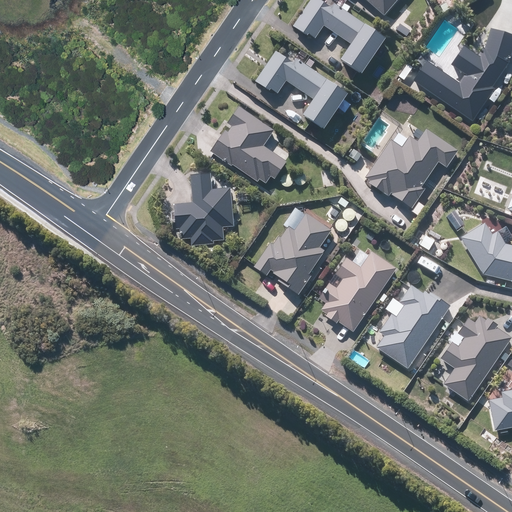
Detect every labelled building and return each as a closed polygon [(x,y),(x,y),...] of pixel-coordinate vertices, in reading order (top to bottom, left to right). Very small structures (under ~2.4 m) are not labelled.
[(303,12),(293,27),(306,36),(308,34),(315,39),(323,26),(350,45),(340,60),(342,62),(356,72),(360,74),(385,39),(380,36),(371,30),(367,27),(367,26),(347,13),(334,4),(330,8),(318,0),(311,0),(303,12)] [(364,0),(383,16),(397,0),(364,0)] [(426,61),(412,81),(472,122),(494,89),(492,87),(508,63),(511,49),(511,35),(490,29),(484,50),(482,48),(477,56),(463,47),(450,65),(464,74),(458,83),(426,61)] [(265,67),(255,82),(269,91),(270,89),(277,94),(286,81),(312,99),(302,115),(310,121),(323,129),(347,94),(329,82),(329,81),(304,64),(296,58),(293,63),(278,53),(276,52),(265,67)] [(274,131),(238,106),(226,123),(232,127),(228,133),(225,131),(218,141),(210,152),(231,166),(232,164),(257,181),(259,179),(265,184),(270,176),(274,179),(285,163),(286,162),(285,161),(263,146),(274,131)] [(446,168),(457,151),(426,129),(423,132),(417,142),(409,136),(401,148),(390,140),(364,178),(369,181),(368,183),(388,197),(390,194),(411,208),(425,189),(421,186),(437,162),(446,168)] [(352,148),(346,156),(357,164),(362,156),(352,148)] [(333,170),(321,172),(323,186),(334,185),(333,170)] [(233,226),(230,188),(211,189),(210,173),(190,175),(192,202),(173,204),(175,229),(179,229),(180,239),(191,239),(191,246),(213,244),(213,241),(224,240),(223,227),(233,226)] [(310,276),(308,274),(324,251),(319,247),(331,230),(305,213),(294,230),(288,227),(287,228),(281,238),(278,236),(272,244),(270,243),(256,264),(253,267),(266,276),(270,270),(273,272),(272,273),(276,276),(280,278),(278,281),(287,288),(297,295),(310,276)] [(511,245),(505,244),(497,231),(491,234),(484,223),(459,238),(482,274),(511,281),(511,245)] [(345,327),(352,332),(396,268),(371,251),(360,267),(346,257),(334,274),(342,279),(336,287),(328,283),(318,298),(325,303),(324,305),(320,310),(322,312),(326,314),(325,316),(336,323),(337,322),(345,327)] [(376,347),(407,368),(450,306),(430,292),(428,294),(424,291),(422,293),(411,285),(399,302),(404,305),(395,317),(391,314),(379,332),(384,335),(376,347)] [(443,384),(468,401),(511,338),(504,333),(496,327),(498,325),(486,317),(484,319),(479,315),(474,322),(467,318),(457,333),(464,338),(457,347),(451,342),(440,358),(454,368),(443,384)] [(511,389),(500,392),(501,398),(488,400),(494,430),(511,427),(511,389)]
